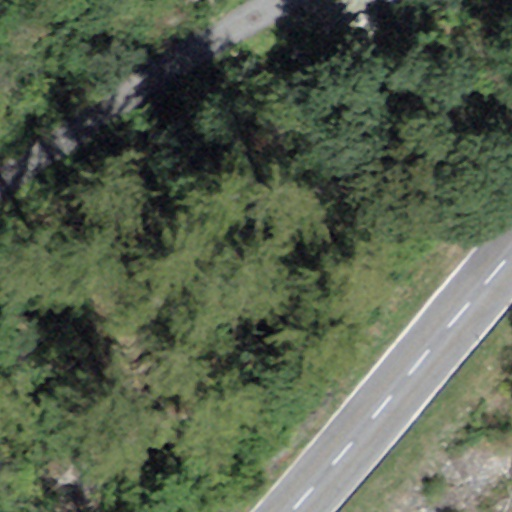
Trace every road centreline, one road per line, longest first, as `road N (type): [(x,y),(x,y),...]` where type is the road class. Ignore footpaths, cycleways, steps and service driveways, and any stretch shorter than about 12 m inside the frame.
road 1 (track): [(0,200),(314,0)]
road 2 (tertiary): [(291,511),(511,252)]
